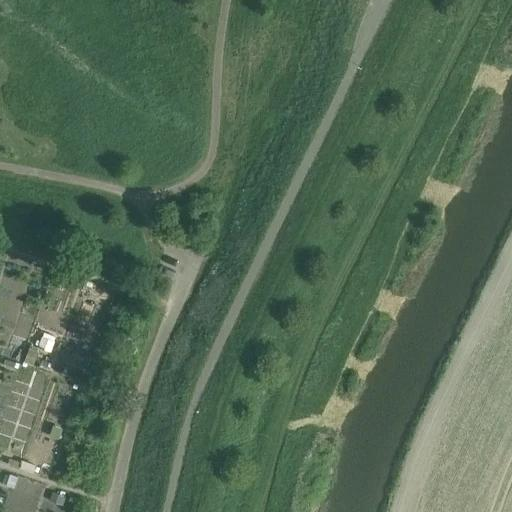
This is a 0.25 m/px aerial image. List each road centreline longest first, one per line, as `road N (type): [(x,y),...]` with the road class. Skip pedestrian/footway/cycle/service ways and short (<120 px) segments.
road 1 (unclassified): [(167,511),(203,375),(371,30)]
road 2 (unclassified): [(106,511),(187,246)]
